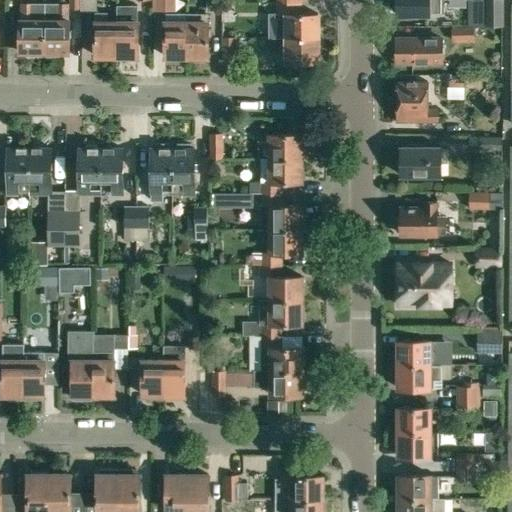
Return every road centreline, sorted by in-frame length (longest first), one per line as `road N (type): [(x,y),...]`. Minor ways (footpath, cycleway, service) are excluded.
road 1 (residential): [(0,433),(360,434)]
road 2 (residential): [(358,104),(0,96)]
road 3 (residential): [(360,434),(358,104)]
